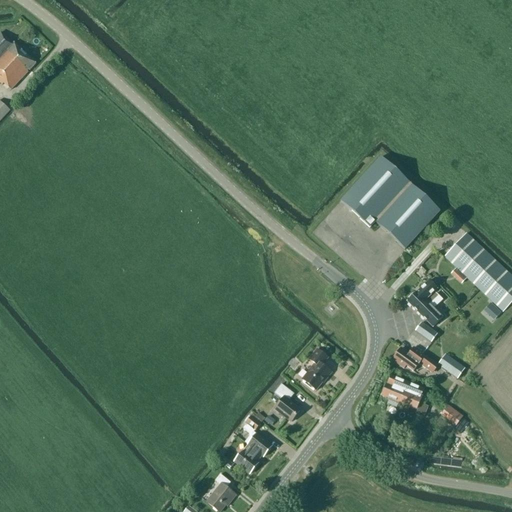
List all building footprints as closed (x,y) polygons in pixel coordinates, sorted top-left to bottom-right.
[(29,71),(35,64),(13,43),(12,44),(0,33),(0,32),(0,83),(2,85),(3,84),(10,90),(28,72),(27,71),(28,70),(29,71)] [(0,120),(9,111),(0,102),(0,120)] [(439,211),(381,157),(340,201),(369,228),(374,222),(404,249),(439,211)] [(339,204),(336,208),(354,222),(357,218),(339,204)] [(503,312),(511,302),(511,277),(466,234),(444,257),(487,298),(478,308),(435,267),(426,277),(477,324),(485,315),(482,312),(491,302),(503,312)] [(450,274),(457,281),(462,275),(456,269),(450,274)] [(436,289),(428,281),(416,293),(407,302),(421,316),(420,318),(423,321),(424,320),(432,328),(443,318),(434,309),(442,300),(435,294),(426,303),(424,301),(432,293),(436,289)] [(493,306),(488,312),(495,319),(501,313),(493,306)] [(437,335),(421,323),(415,331),(431,343),(437,335)] [(430,360),(438,349),(413,331),(405,342),(413,348),(430,360)] [(408,354),(401,349),(392,361),(404,369),(405,367),(413,372),(419,365),(432,374),(438,366),(430,360),(413,348),(408,354)] [(301,380),(315,391),(324,380),(325,381),(331,373),(321,366),(327,358),(316,350),(308,360),(314,364),(301,380)] [(445,355),(438,364),(437,365),(457,379),(464,369),(445,355)] [(386,385),(382,396),(389,399),(387,404),(396,408),(398,403),(399,404),(400,403),(416,410),(417,410),(415,415),(423,418),(428,407),(419,403),(424,392),(407,385),(408,383),(391,376),(387,385),(386,385)] [(282,400),(274,410),(291,423),(300,410),(288,401),(293,394),(281,385),(274,394),(282,400)] [(455,426),(462,417),(448,406),(441,415),(455,426)] [(246,427),(256,434),(247,445),(250,448),(245,454),(242,452),(234,463),(249,475),(258,464),(256,463),(261,456),(263,458),(272,447),(262,439),(269,431),(260,424),(265,418),(258,413),(255,416),(252,414),(245,424),(247,426),(246,427)] [(264,421),(271,426),(275,422),(268,416),(264,421)] [(437,428),(430,423),(426,428),(433,433),(437,428)] [(223,459),(220,456),(217,460),(229,469),(232,465),(224,458),(223,459)] [(229,503),(235,496),(226,489),(230,483),(220,475),(215,481),(220,485),(206,503),(217,511),(220,511),(228,502),(229,503)]
